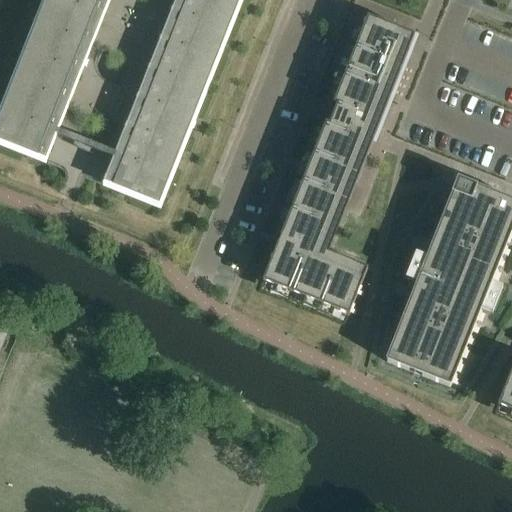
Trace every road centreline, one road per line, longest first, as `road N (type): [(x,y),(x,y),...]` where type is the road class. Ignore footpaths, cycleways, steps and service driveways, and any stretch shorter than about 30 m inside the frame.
road 1 (residential): [(306,0),(197,270)]
road 2 (residential): [(511,143),(421,105),(465,0)]
